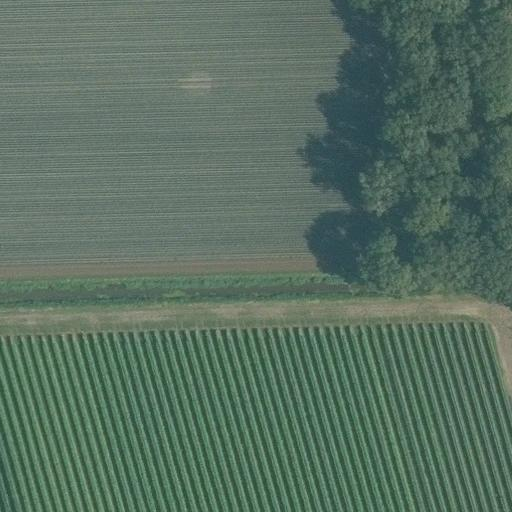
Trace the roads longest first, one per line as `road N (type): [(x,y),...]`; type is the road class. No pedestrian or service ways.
road 1 (track): [(0,317),(498,305),(511,355)]
road 2 (track): [(0,277),(483,265),(511,244)]
